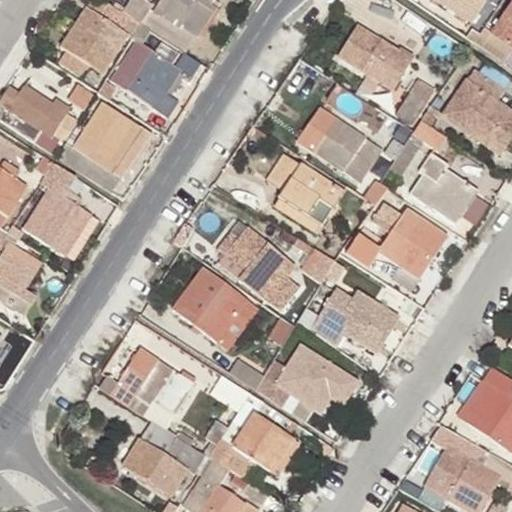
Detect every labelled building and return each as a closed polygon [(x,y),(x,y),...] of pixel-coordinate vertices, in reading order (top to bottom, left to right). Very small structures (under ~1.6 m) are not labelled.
[(127,39),(131,42),(137,32),(141,27),(123,14),(119,19),(92,0),(53,60),(81,77),(88,66),(102,77),(127,39)] [(132,0),(123,14),(141,27),(144,21),(151,11),(155,4),(149,0),(132,0)] [(151,11),(144,21),(174,41),(183,28),(197,38),(216,11),(210,6),(213,0),(161,0),(153,12),(151,11)] [(484,0),(432,0),(470,24),(485,0),(484,0)] [(511,49),(511,4),(492,36),(511,49)] [(136,99),(127,114),(154,132),(163,118),(167,120),(177,104),(164,95),(179,71),(171,66),(178,57),(155,41),(149,50),(141,45),(150,32),(141,27),(137,32),(131,42),(136,44),(111,83),(136,99)] [(385,75),(398,84),(412,63),(358,28),(339,59),(367,76),(364,83),(375,90),(380,84),(385,75)] [(511,71),(511,49),(492,36),(485,33),(475,48),(511,71)] [(503,94),(472,73),(442,119),(484,148),(507,113),(495,105),(503,94)] [(393,92),(398,84),(385,75),(380,84),(393,92)] [(82,86),(75,99),(91,107),(98,94),(82,86)] [(0,123),(50,156),(60,140),(64,142),(75,125),(64,118),(65,115),(24,89),(19,97),(9,89),(0,103),(0,123)] [(413,127),(427,106),(410,94),(395,116),(413,127)] [(66,145),(57,160),(85,178),(95,165),(111,175),(112,172),(133,140),(144,147),(151,137),(101,104),(72,150),(66,145)] [(315,156),(337,124),(320,113),(298,145),(315,156)] [(511,136),(511,116),(507,113),(484,148),(498,157),(511,136)] [(381,153),(337,124),(315,156),(360,185),(381,153)] [(446,140),(421,124),(413,135),(411,138),(436,154),(446,140)] [(123,179),(144,147),(133,140),(112,172),(123,179)] [(281,201),(321,227),(342,195),(284,158),(266,184),(282,194),(278,199),(281,201)] [(53,165),(43,159),(35,172),(44,178),(53,165)] [(455,228),(477,195),(445,173),(448,169),(435,161),(410,198),(455,228)] [(75,180),(53,165),(44,178),(40,185),(47,190),(23,231),(75,261),(99,224),(62,199),(75,180)] [(85,178),(112,196),(123,179),(112,172),(111,175),(95,165),(85,178)] [(0,228),(26,188),(0,171),(0,228)] [(386,192),(380,187),(368,204),(375,208),(386,192)] [(316,236),(321,227),(281,201),(274,210),(316,236)] [(419,281),(445,241),(404,214),(401,219),(392,214),(380,232),(389,238),(380,252),(359,237),(346,257),(367,270),(377,255),(419,281)] [(234,245),(225,258),(246,273),(239,282),(280,313),(298,290),(286,279),(296,268),(247,229),(234,245)] [(218,252),(225,258),(234,245),(228,239),(218,252)] [(0,302),(5,306),(34,261),(8,245),(0,257),(0,302)] [(319,286),(332,265),(313,252),(300,273),(319,286)] [(215,344),(245,303),(203,272),(173,313),(215,344)] [(334,292),(310,333),(336,351),(345,336),(377,355),(398,318),(355,293),(350,301),(334,292)] [(256,310),(245,303),(215,344),(226,351),(256,310)] [(328,392),(344,403),(357,384),(299,348),(274,387),(315,413),(328,392)] [(99,391),(143,419),(154,403),(175,416),(193,387),(141,353),(118,386),(106,378),(99,391)] [(229,375),(255,391),(262,379),(237,362),(229,375)] [(511,382),(496,372),(487,384),(495,390),(470,428),(511,455),(511,382)] [(495,390),(487,384),(463,422),(470,428),(495,390)] [(340,409),(344,403),(328,392),(315,413),(321,417),(330,403),(340,409)] [(216,449),(208,461),(212,463),(229,474),(233,477),(244,460),(272,478),(295,444),(257,419),(235,453),(219,443),(216,449)] [(482,450),(440,427),(429,443),(444,453),(426,484),(450,497),(446,502),(463,511),(479,511),(499,480),(510,487),(508,489),(511,491),(511,467),(488,454),(480,467),(475,465),(482,450)] [(200,456),(177,441),(166,458),(140,441),(123,468),(148,485),(171,501),(188,474),(192,476),(204,458),(200,456)] [(200,456),(204,458),(208,461),(216,449),(208,443),(200,456)] [(295,444),(272,478),(279,482),(302,448),(295,444)] [(229,474),(212,463),(190,497),(204,506),(200,511),(254,511),(218,490),(229,474)] [(244,495),(266,505),(273,492),(251,481),(244,495)] [(200,511),(204,506),(190,497),(181,510),(183,511),(200,511)]
